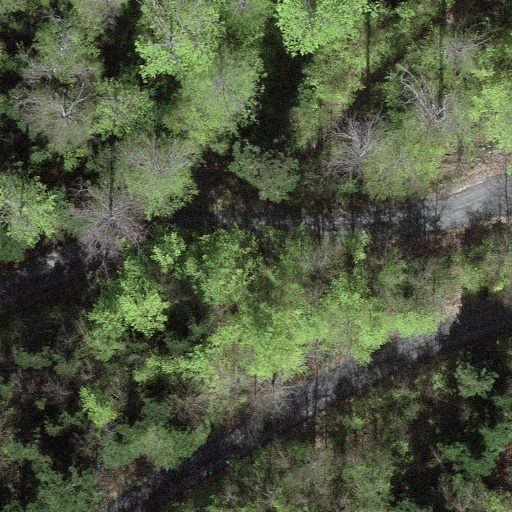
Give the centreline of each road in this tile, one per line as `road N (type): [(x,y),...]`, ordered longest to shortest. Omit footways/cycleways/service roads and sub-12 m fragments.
road 1 (unclassified): [(511,193),(420,224),(138,231),(0,293)]
road 2 (unclassified): [(110,511),(273,416),(403,357),(511,321)]
